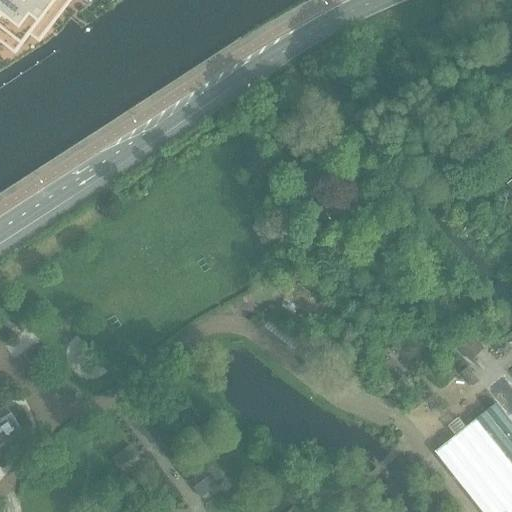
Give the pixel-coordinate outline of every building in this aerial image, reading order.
[(0,0),(0,39),(13,51),(29,32),(38,40),(70,0),(0,0)] [(269,318),(263,325),(293,349),(299,341),(269,318)] [(475,326),(470,332),(481,343),(487,337),(475,326)] [(468,333),(455,346),(471,361),(484,348),(468,333)] [(511,350),(511,348),(506,341),(496,348),(504,357),(511,350)] [(479,379),(468,366),(460,373),(471,386),(479,379)] [(511,511),(511,423),(497,404),(436,455),(472,501),(481,511),(511,511)] [(0,447),(23,433),(11,413),(10,414),(5,406),(0,409),(0,447)] [(137,455),(129,446),(112,459),(119,469),(137,455)] [(218,486),(210,476),(194,488),(202,498),(218,486)]
